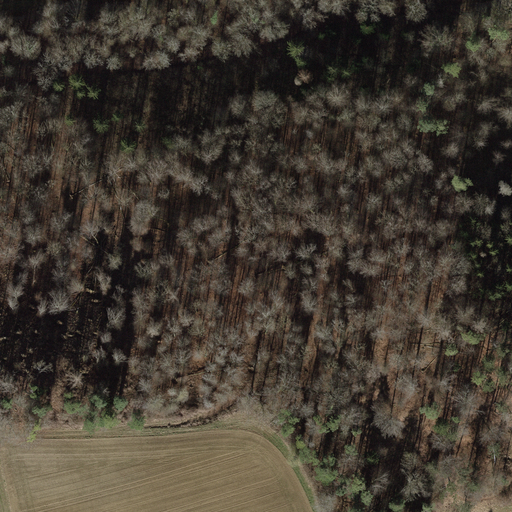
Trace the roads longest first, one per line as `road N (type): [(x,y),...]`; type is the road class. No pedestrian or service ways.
road 1 (track): [(507,0),(385,8),(177,60),(0,85)]
road 2 (track): [(511,482),(477,495),(453,489),(393,417),(321,386),(276,381),(203,418),(152,424)]
